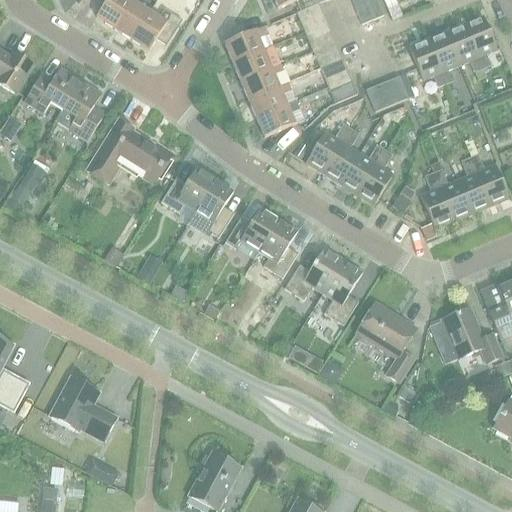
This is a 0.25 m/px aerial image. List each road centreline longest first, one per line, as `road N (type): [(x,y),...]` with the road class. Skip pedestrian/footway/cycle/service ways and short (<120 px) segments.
road 1 (residential): [(511,239),(421,273),(156,100)]
road 2 (secondary): [(469,511),(164,346)]
road 3 (secondary): [(164,346),(0,257)]
road 4 (residential): [(156,100),(16,0)]
road 5 (residential): [(145,511),(164,346)]
road 6 (residential): [(348,46),(464,0)]
road 7 (residential): [(156,100),(224,0)]
